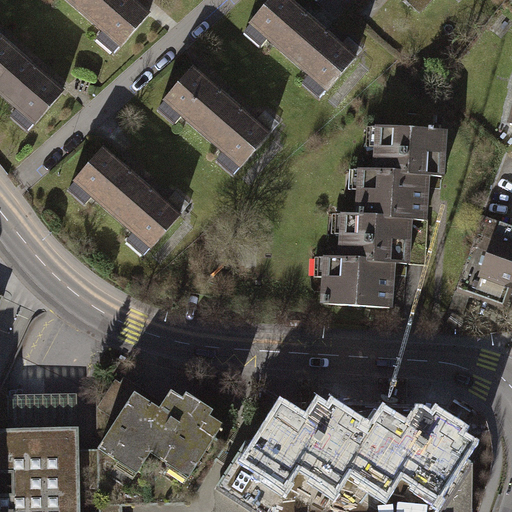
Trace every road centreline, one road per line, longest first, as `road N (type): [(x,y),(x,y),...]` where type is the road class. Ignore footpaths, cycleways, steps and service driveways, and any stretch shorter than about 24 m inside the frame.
road 1 (tertiary): [(0,210),(95,308),(168,340),(428,359),(483,370),(511,386)]
road 2 (residential): [(223,0),(27,170)]
